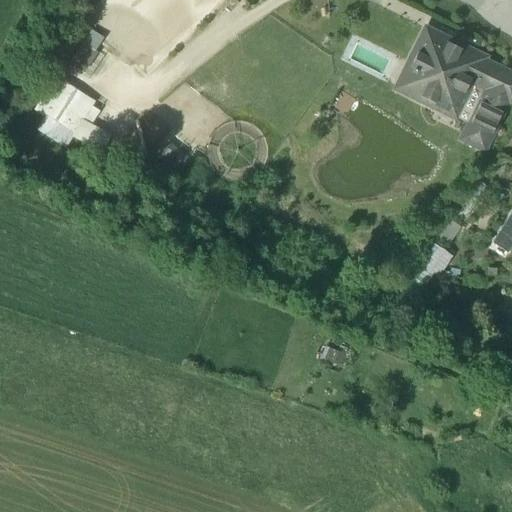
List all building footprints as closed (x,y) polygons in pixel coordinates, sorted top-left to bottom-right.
[(484,60),(427,32),(411,65),(412,68),(414,69),(403,92),(438,109),(441,102),(459,111),(472,85),(487,92),(509,103),(511,104),(511,76),(484,62),(484,60)] [(72,65),(88,74),(100,55),(84,45),(72,65)] [(84,119),(95,102),(53,77),(34,107),(48,116),(76,133),(84,119)] [(509,103),(487,92),(463,141),(485,152),(509,103)] [(73,138),(76,133),(49,117),(39,131),(67,148),(73,138)] [(114,136),(84,119),(76,133),(73,138),(105,153),(114,136)]
